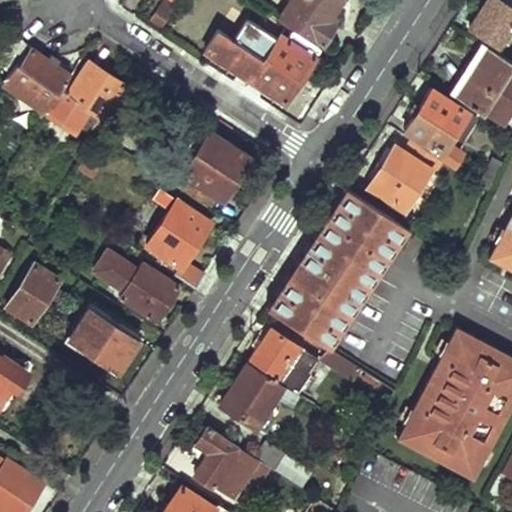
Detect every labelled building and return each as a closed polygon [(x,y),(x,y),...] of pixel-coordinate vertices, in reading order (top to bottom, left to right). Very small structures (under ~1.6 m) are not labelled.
[(287,0),(280,13),(321,43),(333,25),(329,21),(342,0),(287,0)] [(485,0),(468,26),(497,46),(511,23),(511,8),(499,0),(485,0)] [(0,35),(0,65),(7,70),(13,62),(26,45),(23,40),(15,24),(13,16),(0,35)] [(203,47),(283,100),(317,46),(291,29),(286,36),(279,34),(275,37),(244,16),(230,36),(217,28),(203,47)] [(449,91),(483,113),(486,108),(504,121),(511,107),(511,66),(511,67),(511,66),(511,60),(480,40),(449,91)] [(0,79),(0,81),(44,109),(54,93),(69,70),(46,57),(28,46),(16,64),(13,62),(7,70),(0,79)] [(121,81),(86,58),(61,98),(54,93),(44,109),(41,114),(68,132),(71,128),(84,136),(121,81)] [(441,158),(450,164),(460,151),(447,141),(466,111),(430,86),(403,129),(439,151),(436,155),(441,158)] [(247,157),(190,117),(175,139),(183,144),(194,151),(179,172),(173,181),(213,208),(247,157)] [(368,184),(403,207),(428,166),(434,171),(441,158),(436,155),(412,140),(404,150),(393,144),(368,184)] [(183,144),(169,165),(179,172),(194,151),(183,144)] [(193,286),(202,272),(183,259),(208,218),(160,186),(152,197),(167,208),(146,241),(177,263),(172,271),(193,286)] [(305,249),(367,289),(408,226),(346,186),(305,249)] [(398,439),(473,479),(511,404),(511,228),(506,225),(488,258),(511,270),(511,356),(457,329),(439,363),(451,369),(426,411),(416,405),(398,439)] [(118,296),(153,319),(176,283),(143,261),(137,268),(108,247),(95,269),(124,288),(118,296)] [(0,273),(11,256),(0,248),(0,273)] [(327,346),(328,347),(367,289),(305,249),(267,307),(327,346)] [(6,304),(29,322),(56,279),(33,264),(6,304)] [(63,339),(114,372),(138,334),(88,301),(63,339)] [(247,361),(297,393),(318,358),(271,328),(247,361)] [(318,358),(356,385),(364,370),(328,347),(327,346),(318,358)] [(0,396),(7,386),(13,391),(24,373),(0,356),(0,396)] [(255,423),(262,428),(271,417),(264,411),(274,397),(289,406),(297,393),(247,361),(220,402),(254,425),(255,423)] [(416,405),(426,411),(451,369),(439,363),(416,405)] [(193,472),(210,485),(237,444),(207,423),(197,441),(209,448),(193,472)] [(255,455),(301,485),(308,474),(263,444),(255,455)] [(0,511),(26,511),(46,482),(9,459),(8,462),(0,473),(0,511)] [(212,506),(179,485),(162,511),(220,511),(225,505),(216,500),(212,506)] [(232,511),(234,511),(258,511),(260,510),(235,495),(226,507),(232,511)]
